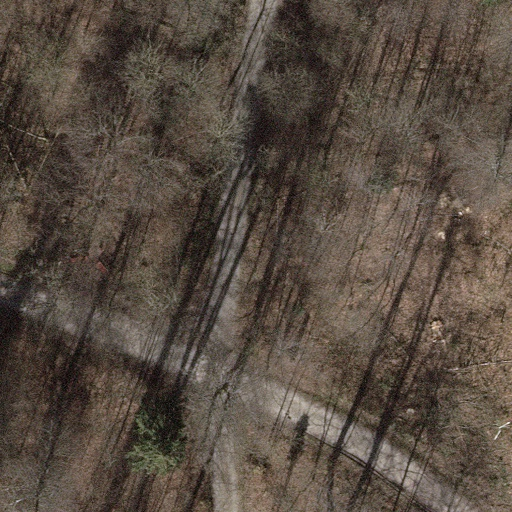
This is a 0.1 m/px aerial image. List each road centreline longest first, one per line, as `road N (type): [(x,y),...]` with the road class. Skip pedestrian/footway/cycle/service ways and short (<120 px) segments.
road 1 (track): [(226,378),(279,0)]
road 2 (track): [(226,378),(436,485),(465,511)]
road 3 (track): [(0,297),(226,378)]
road 4 (track): [(224,511),(226,378)]
